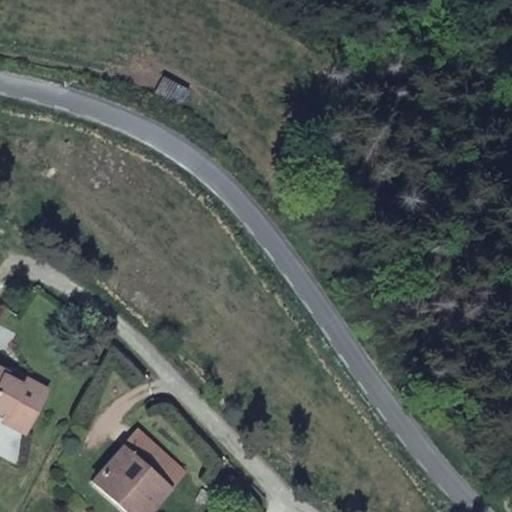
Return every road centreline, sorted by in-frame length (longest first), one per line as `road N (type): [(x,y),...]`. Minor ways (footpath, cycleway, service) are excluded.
road 1 (unclassified): [(0,83),(147,131),(206,168),(256,221),(423,454),(477,511)]
road 2 (residential): [(297,511),(111,316),(21,263),(0,278)]
